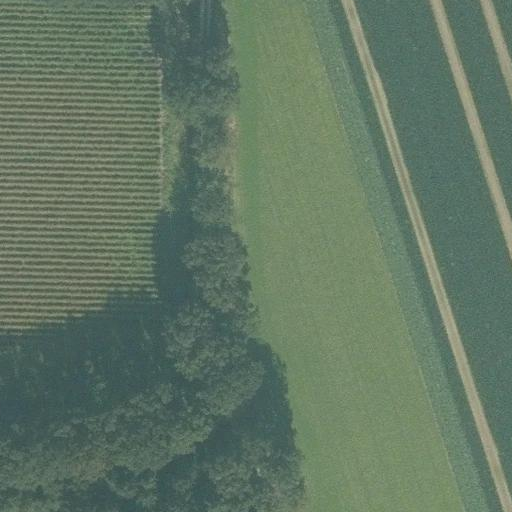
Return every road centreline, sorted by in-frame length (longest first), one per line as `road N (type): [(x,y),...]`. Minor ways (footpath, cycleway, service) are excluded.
road 1 (track): [(273,511),(206,381),(209,0)]
road 2 (track): [(0,420),(206,381)]
